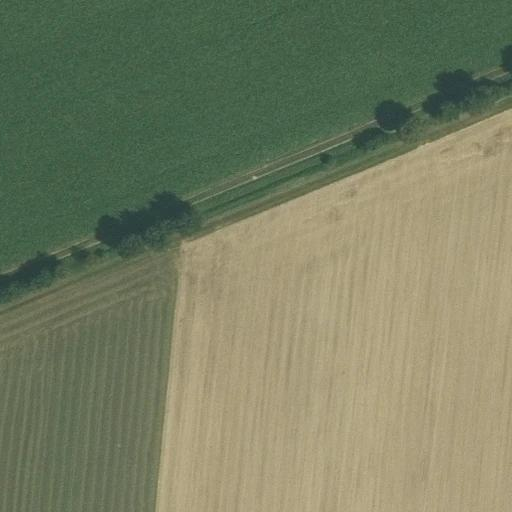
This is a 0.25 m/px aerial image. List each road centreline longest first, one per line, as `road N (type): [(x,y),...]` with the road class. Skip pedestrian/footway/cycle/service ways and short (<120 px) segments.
road 1 (track): [(0,295),(511,84)]
road 2 (track): [(0,328),(511,117)]
